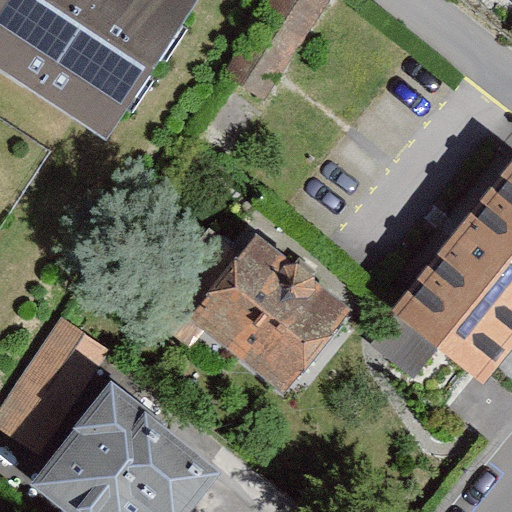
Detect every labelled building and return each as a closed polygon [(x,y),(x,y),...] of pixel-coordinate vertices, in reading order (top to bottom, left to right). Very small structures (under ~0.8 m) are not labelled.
[(0,0),(0,70),(88,132),(180,0),(0,0)] [(320,0),(250,0),(204,68),(252,101),(320,0)] [(511,155),(506,150),(375,308),(461,379),(511,317),(511,155)] [(337,304),(239,231),(171,322),(270,395),(337,304)] [(0,426),(38,451),(110,344),(63,313),(0,405),(0,426)] [(26,484),(60,511),(174,511),(210,469),(108,385),(26,484)]
